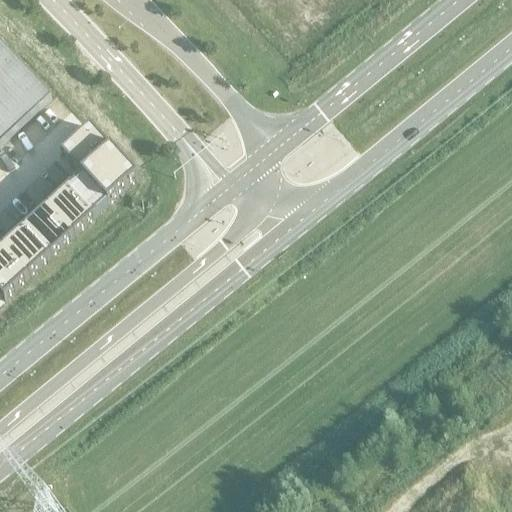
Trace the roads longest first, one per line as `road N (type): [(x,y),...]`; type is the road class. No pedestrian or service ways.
road 1 (secondary): [(0,464),(300,221)]
road 2 (secondary): [(0,429),(255,210)]
road 3 (secondary): [(227,190),(0,376)]
road 4 (secondary): [(300,221),(511,48)]
road 5 (tertiary): [(47,0),(227,190)]
road 6 (secondary): [(457,0),(274,150)]
road 7 (tertiary): [(274,150),(129,0)]
